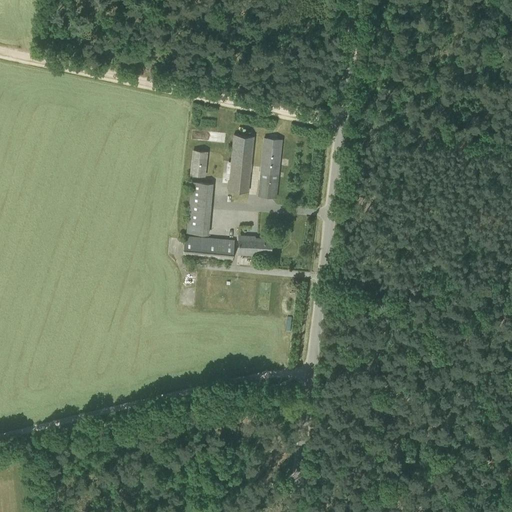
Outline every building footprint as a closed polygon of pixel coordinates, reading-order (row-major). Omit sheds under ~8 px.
[(248,192),(254,136),(233,134),(228,189),(248,192)] [(276,198),(282,139),(263,137),(257,196),(276,198)] [(205,177),(208,151),(192,149),(189,175),(205,177)] [(207,234),(212,182),(191,180),(187,232),(207,234)] [(270,253),(271,239),(249,238),(249,236),(239,235),(238,253),(256,254),(256,253),(270,253)] [(232,260),(234,240),(185,236),(183,255),(232,260)]
